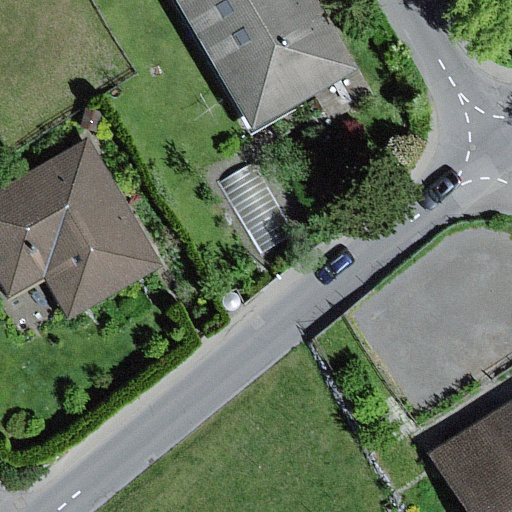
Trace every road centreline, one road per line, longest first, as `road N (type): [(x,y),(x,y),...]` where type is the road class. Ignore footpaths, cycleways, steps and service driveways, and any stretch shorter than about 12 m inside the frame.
road 1 (unclassified): [(55,511),(493,152)]
road 2 (residential): [(407,0),(493,152)]
